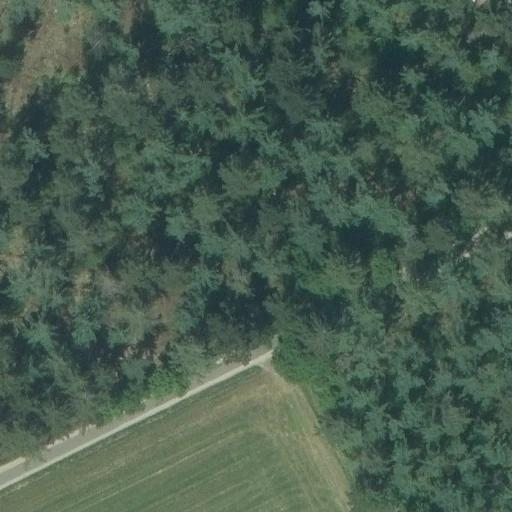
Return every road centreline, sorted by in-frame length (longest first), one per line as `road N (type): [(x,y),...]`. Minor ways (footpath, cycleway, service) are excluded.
road 1 (unclassified): [(0,485),(511,233)]
road 2 (track): [(78,446),(0,307)]
